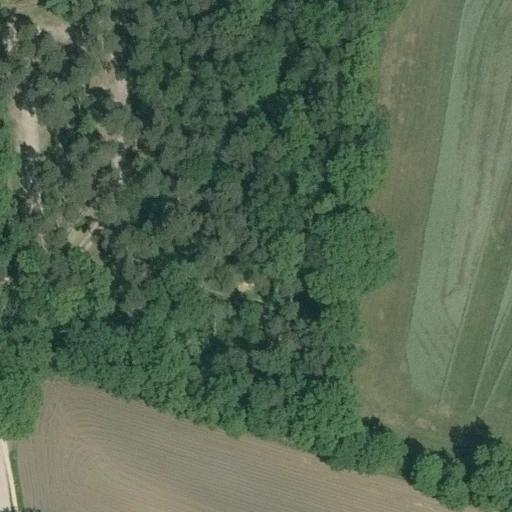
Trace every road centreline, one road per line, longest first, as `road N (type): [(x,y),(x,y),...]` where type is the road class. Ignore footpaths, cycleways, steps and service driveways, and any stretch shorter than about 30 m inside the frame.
road 1 (track): [(0,274),(28,262),(108,257),(128,95),(115,50)]
road 2 (track): [(0,44),(28,262)]
